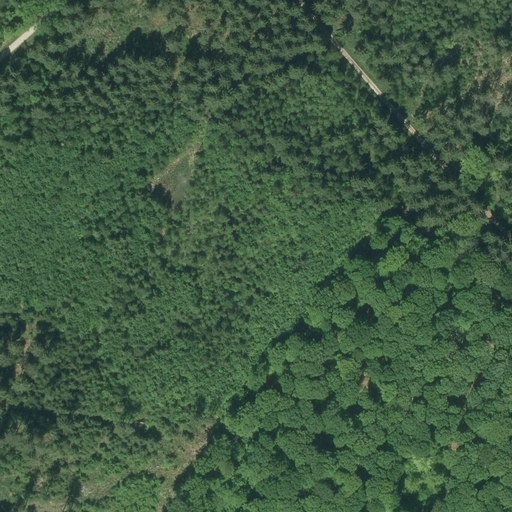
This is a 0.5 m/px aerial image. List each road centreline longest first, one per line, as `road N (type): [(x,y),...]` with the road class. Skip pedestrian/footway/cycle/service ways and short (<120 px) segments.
road 1 (track): [(296,0),(511,240)]
road 2 (track): [(511,285),(317,511)]
